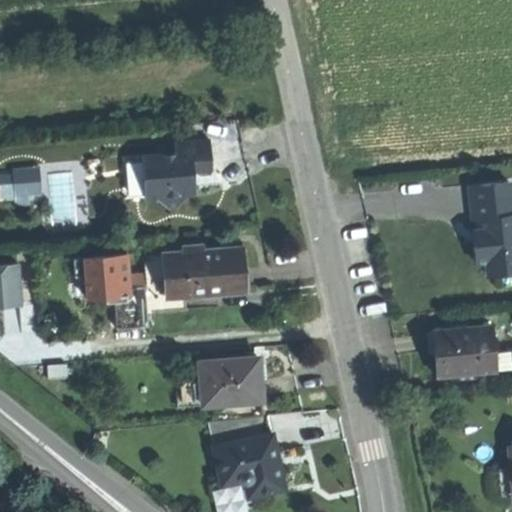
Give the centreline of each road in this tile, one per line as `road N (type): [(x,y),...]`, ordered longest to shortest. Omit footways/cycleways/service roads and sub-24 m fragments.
road 1 (tertiary): [(384,511),(273,0)]
road 2 (secondary): [(121,511),(0,410)]
